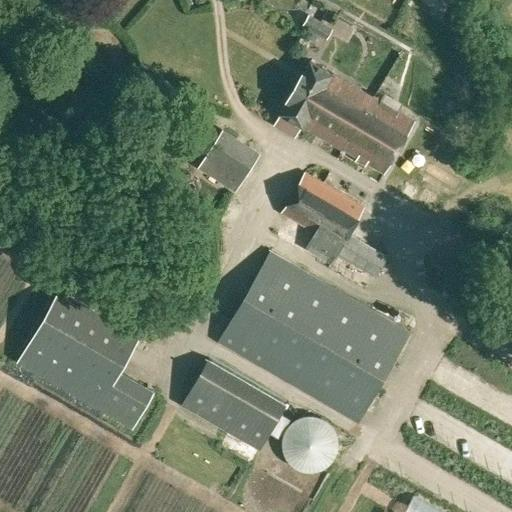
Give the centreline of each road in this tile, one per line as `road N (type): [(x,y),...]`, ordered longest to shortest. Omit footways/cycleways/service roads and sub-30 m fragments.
road 1 (unclassified): [(498,511),(369,440),(444,321),(412,293),(404,266),(409,218)]
road 2 (unclassified): [(409,218),(247,119)]
